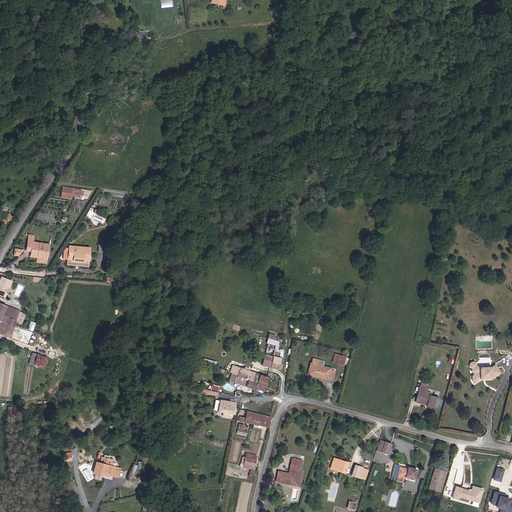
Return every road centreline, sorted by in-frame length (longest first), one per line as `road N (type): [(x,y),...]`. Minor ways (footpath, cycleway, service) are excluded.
road 1 (unclassified): [(252,511),(275,420),(290,401),(511,450)]
road 2 (unclassified): [(73,0),(88,77),(84,111),(72,147),(0,259)]
